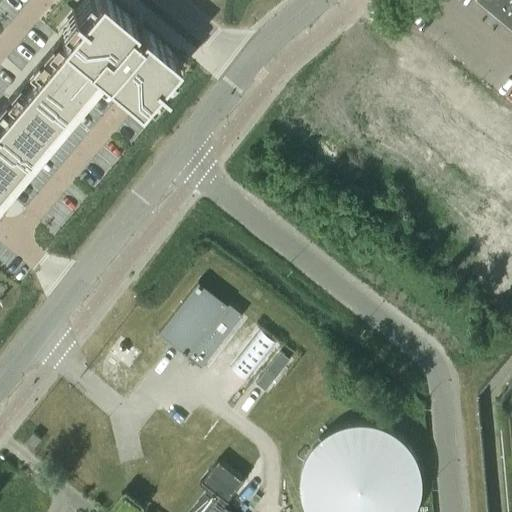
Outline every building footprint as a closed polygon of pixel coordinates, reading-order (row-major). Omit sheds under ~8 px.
[(59,37),(0,107),(0,186),(98,69),(137,102),(156,80),(163,86),(165,84),(158,78),(176,56),(141,26),(137,31),(129,25),(133,20),(109,0),(90,0),(79,13),(72,6),(70,9),(77,15),(59,37)] [(501,9),(508,0),(487,0),(494,5),(495,4),(501,9)] [(511,20),(511,0),(508,0),(501,9),(507,14),(506,15),(511,20)] [(355,38),(330,68),(347,82),(371,51),(355,38)] [(371,51),(347,82),(364,96),(389,65),(371,51)] [(389,65),(364,96),(381,109),(406,79),(389,65)] [(330,68),(306,99),(323,112),(347,82),(330,68)] [(406,79),(381,109),(399,123),(423,92),(406,79)] [(347,82),(323,112),(340,126),(364,96),(347,82)] [(423,92),(399,123),(416,137),(440,106),(423,92)] [(364,96),(340,126),(357,140),(381,109),(364,96)] [(440,106),(416,137),(433,150),(457,120),(440,106)] [(381,109),(357,140),(374,154),(399,123),(381,109)] [(457,120),(433,150),(450,164),(475,134),(457,120)] [(399,123),(374,154),(391,167),(416,137),(399,123)] [(475,134),(450,164),(467,178),(492,147),(475,134)] [(416,137),(391,167),(409,181),(433,150),(416,137)] [(492,147),(467,178),(485,192),(509,161),(492,147)] [(433,150),(409,181),(426,195),(450,164),(433,150)] [(511,163),(509,161),(485,192),(502,205),(511,192),(511,163)] [(450,164),(426,195),(443,208),(467,178),(450,164)] [(467,178),(443,208),(460,222),(485,192),(467,178)] [(485,192),(460,222),(477,236),(502,205),(485,192)] [(511,192),(502,205),(511,213),(511,192)] [(511,213),(502,205),(477,236),(495,250),(511,227),(511,213)] [(511,227),(495,250),(511,263),(511,227)] [(228,302),(199,279),(158,331),(188,354),(187,355),(201,365),(243,312),(229,302),(228,302)] [(412,511),(416,508),(422,489),(421,468),(413,450),(400,434),(382,424),(362,421),(342,424),(325,433),(311,447),(303,465),(301,484),(305,503),(310,511),(412,511)] [(217,511),(244,479),(218,458),(200,481),(207,487),(187,511),(217,511)] [(120,511),(133,511),(140,504),(126,493),(114,507),(120,511)]
